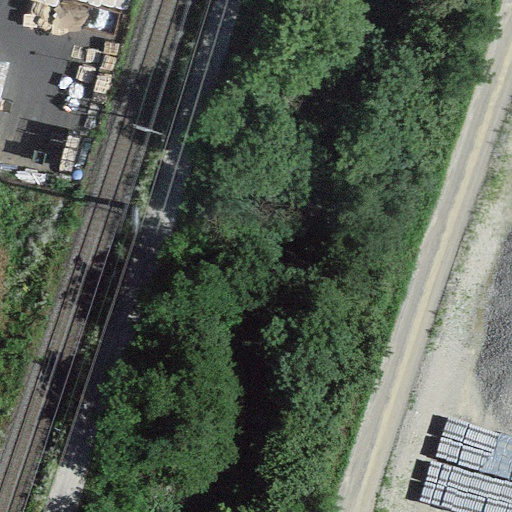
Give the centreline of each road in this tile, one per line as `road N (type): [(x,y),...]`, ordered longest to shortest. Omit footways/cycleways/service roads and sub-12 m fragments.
road 1 (track): [(226,0),(63,511)]
road 2 (track): [(350,511),(511,30)]
